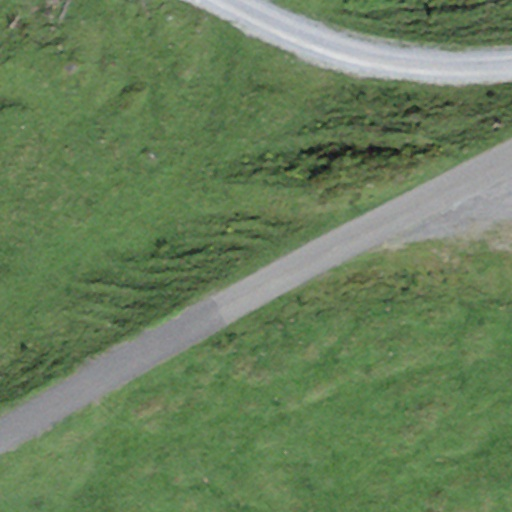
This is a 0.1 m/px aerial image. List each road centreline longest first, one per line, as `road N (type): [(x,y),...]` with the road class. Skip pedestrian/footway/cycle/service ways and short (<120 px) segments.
road 1 (unclassified): [(511,155),(0,436)]
road 2 (track): [(228,0),(340,50),(511,60)]
